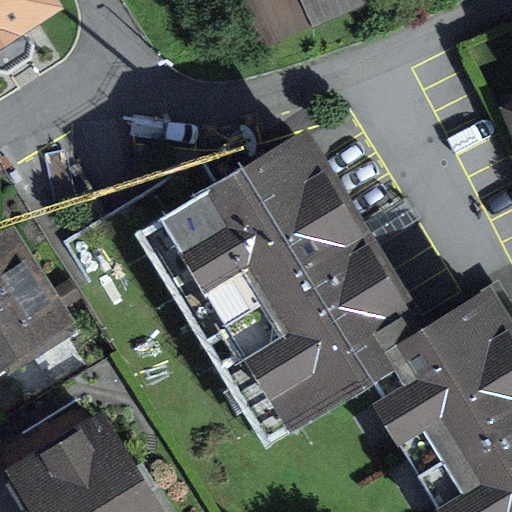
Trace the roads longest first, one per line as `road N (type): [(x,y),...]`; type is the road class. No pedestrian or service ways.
road 1 (residential): [(119,74),(253,99),(505,0)]
road 2 (residential): [(119,74),(0,130)]
